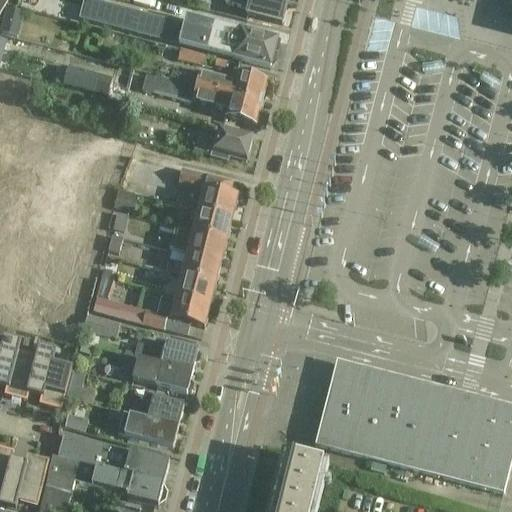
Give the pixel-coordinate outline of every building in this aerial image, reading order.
[(283,27),(288,7),(260,0),(212,0),(212,1),(250,11),(248,18),(283,27)] [(87,10),(84,23),(272,71),(275,57),(279,56),(281,47),(278,45),(279,44),(187,20),(185,28),(80,2),(78,8),(87,10)] [(207,58),(181,52),(179,63),(204,69),(207,58)] [(128,105),(133,87),(80,73),(75,91),(128,105)] [(197,90),(210,93),(262,106),(268,85),(236,77),(235,82),(201,73),(197,90)] [(257,128),(262,106),(210,93),(197,90),(147,77),(142,94),(192,106),(192,105),(213,110),(211,116),(257,128)] [(115,125),(125,130),(129,119),(119,115),(115,125)] [(199,136),(194,155),(212,159),(212,160),(228,164),(229,160),(247,165),(253,141),(219,133),(218,140),(211,138),(211,139),(199,136)] [(183,174),(180,186),(201,191),(205,179),(183,174)] [(201,191),(205,192),(199,215),(232,223),(238,201),(230,199),(233,187),(205,179),(201,191)] [(120,195),(116,212),(134,217),(138,199),(120,195)] [(194,236),(227,245),(232,223),(199,215),(194,236)] [(114,232),(124,234),(128,219),(118,216),(114,232)] [(188,258),(221,267),(227,245),(194,236),(188,258)] [(118,257),(122,241),(113,239),(108,254),(118,257)] [(21,298),(64,310),(78,261),(35,249),(21,298)] [(183,280),(216,288),(221,267),(188,258),(185,271),(173,268),(171,276),(171,277),(183,280)] [(160,273),(158,281),(169,284),(171,277),(171,276),(160,273)] [(177,301),(211,310),(216,288),(183,280),(177,301)] [(109,300),(113,284),(102,281),(98,298),(109,300)] [(205,331),(211,310),(177,301),(163,298),(158,319),(168,322),(205,331)] [(143,329),(146,316),(96,303),(93,316),(143,329)] [(146,316),(143,329),(165,335),(168,322),(158,319),(146,316)] [(117,327),(88,319),(85,332),(114,339),(117,327)] [(8,331),(6,340),(0,363),(0,389),(7,391),(5,398),(26,404),(40,350),(40,349),(37,359),(19,354),(22,345),(12,342),(15,333),(8,331)] [(138,363),(193,377),(196,368),(201,366),(202,360),(199,357),(199,355),(170,348),(171,345),(157,341),(155,350),(138,346),(135,362),(138,363)] [(82,346),(80,355),(92,358),(94,349),(82,346)] [(57,354),(40,350),(26,404),(27,404),(29,397),(42,400),(40,407),(62,413),(74,369),(54,364),(57,354)] [(133,384),(188,398),(188,397),(193,395),(195,389),(191,385),(193,377),(138,363),(133,384)] [(511,410),(338,366),(316,449),(503,498),(511,464),(511,410)] [(68,402),(80,405),(87,378),(75,375),(68,402)] [(144,406),(139,404),(137,413),(131,411),(129,419),(179,432),(185,410),(154,402),(153,409),(144,407),(144,406)] [(174,453),(179,432),(129,419),(113,415),(111,422),(124,426),(120,439),(174,453)] [(84,422),(69,418),(66,429),(81,433),(84,422)] [(63,440),(58,462),(165,489),(170,467),(63,440)] [(0,504),(0,508),(14,454),(0,450),(0,497),(2,498),(0,504)] [(15,455),(14,454),(0,508),(14,511),(16,511),(19,503),(38,508),(50,464),(28,458),(26,465),(13,462),(15,455)] [(311,511),(323,465),(313,462),(282,455),(268,511),(311,511)] [(159,510),(165,489),(58,462),(53,461),(46,489),(72,496),(75,484),(118,495),(120,486),(125,488),(126,484),(133,485),(131,492),(129,492),(128,493),(126,493),(124,501),(159,510)] [(40,511),(67,511),(72,496),(46,489),(40,511)]
